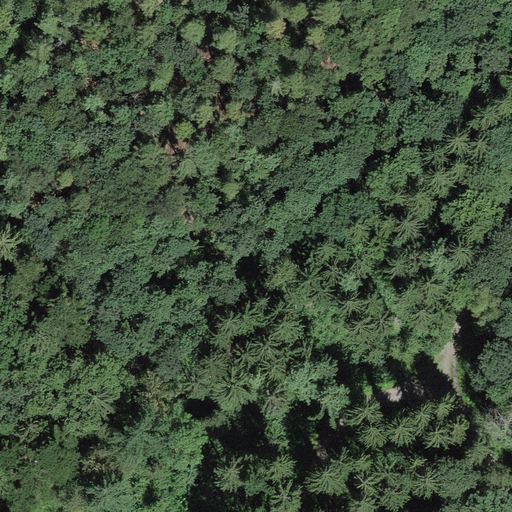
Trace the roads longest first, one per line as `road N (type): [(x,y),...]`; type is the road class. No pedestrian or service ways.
road 1 (track): [(511,486),(432,390),(348,415),(317,471),(306,511)]
road 2 (track): [(511,168),(432,390)]
